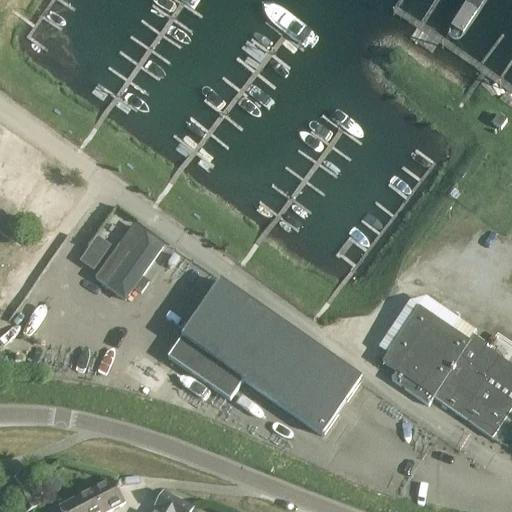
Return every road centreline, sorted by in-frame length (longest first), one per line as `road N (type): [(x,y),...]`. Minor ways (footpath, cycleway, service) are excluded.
road 1 (tertiary): [(327,511),(117,430),(63,417),(0,416)]
road 2 (unknown): [(352,357),(406,291),(422,283),(511,302)]
